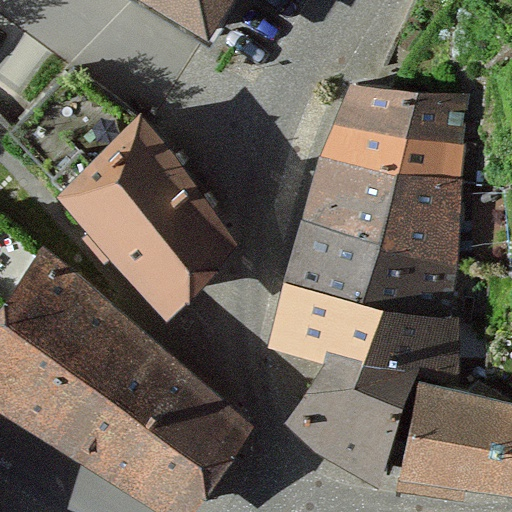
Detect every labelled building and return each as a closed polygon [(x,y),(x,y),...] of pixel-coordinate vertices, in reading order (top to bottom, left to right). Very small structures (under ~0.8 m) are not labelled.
[(136,0),(197,39),(221,0),(136,0)] [(470,91),(348,63),(334,105),(465,137),(470,91)] [(463,169),(465,137),(334,105),(320,134),(463,169)] [(142,114),(59,197),(170,311),(246,241),(142,114)] [(457,247),(463,169),(320,134),(300,203),(457,247)] [(300,203),(285,259),(362,277),(447,296),(457,247),(300,203)] [(248,417),(36,241),(0,299),(0,394),(181,505),(209,471),(248,417)] [(313,346),(417,370),(450,380),(463,303),(447,296),(362,277),(285,259),(269,309),(272,337),(287,340),(313,346)] [(417,370),(287,340),(277,390),(284,399),(346,447),(378,468),(417,370)] [(400,472),(398,478),(434,485),(465,492),(467,475),(511,480),(511,419),(504,416),(511,396),(450,380),(417,370),(400,472)]
